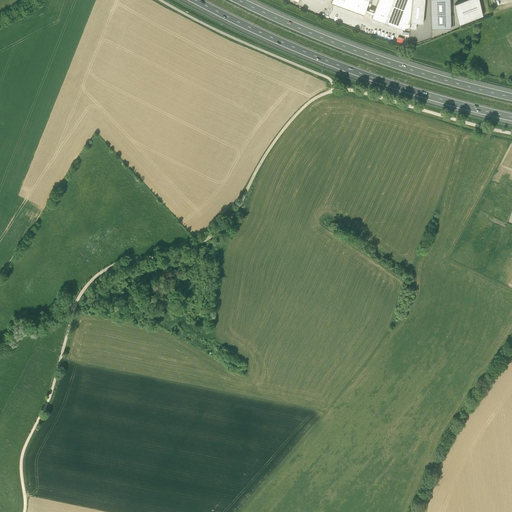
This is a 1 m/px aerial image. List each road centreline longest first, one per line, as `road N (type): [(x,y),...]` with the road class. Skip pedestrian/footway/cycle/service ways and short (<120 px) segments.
road 1 (motorway): [(193,0),(344,68),(511,118)]
road 2 (motorway): [(511,97),(348,48),(238,0)]
road 3 (unclassified): [(310,101),(351,89),(511,133)]
